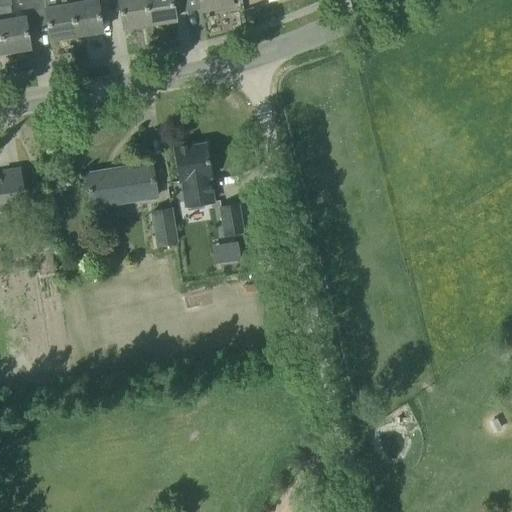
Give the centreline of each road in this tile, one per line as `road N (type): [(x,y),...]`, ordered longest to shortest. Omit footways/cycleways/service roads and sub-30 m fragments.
road 1 (unclassified): [(248,65),(359,511)]
road 2 (residential): [(0,106),(248,65)]
